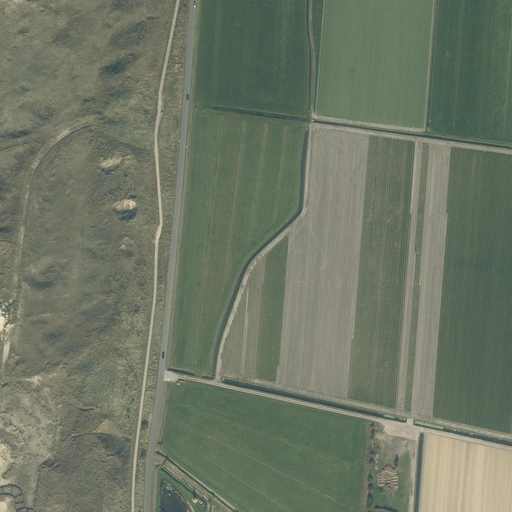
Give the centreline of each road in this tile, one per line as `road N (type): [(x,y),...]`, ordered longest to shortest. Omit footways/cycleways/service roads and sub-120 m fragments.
road 1 (track): [(310,0),(302,213),(248,268),(217,373),(511,437)]
road 2 (secondary): [(147,511),(193,0)]
road 3 (track): [(408,426),(215,384)]
